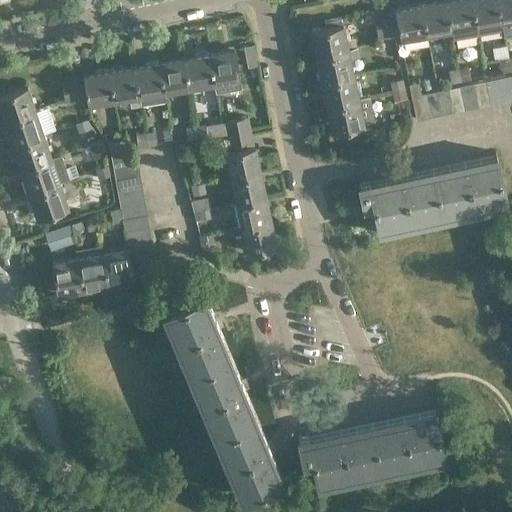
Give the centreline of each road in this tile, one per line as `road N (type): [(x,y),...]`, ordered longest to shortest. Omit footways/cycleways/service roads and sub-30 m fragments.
road 1 (residential): [(316,262),(267,296),(302,422),(389,409)]
road 2 (residential): [(316,262),(267,0)]
road 3 (residential): [(0,45),(205,0)]
road 4 (residential): [(389,409),(316,262)]
road 5 (residential): [(50,431),(0,283)]
